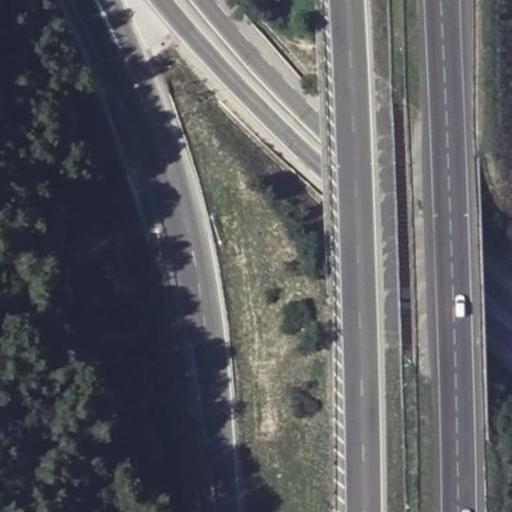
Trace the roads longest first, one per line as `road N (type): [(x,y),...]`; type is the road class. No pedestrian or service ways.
road 1 (motorway): [(348,0),(367,511)]
road 2 (motorway): [(460,511),(442,0)]
road 3 (secondary): [(160,0),(268,119),(511,342)]
road 4 (secondary): [(511,303),(297,103),(203,0)]
road 5 (motorway): [(146,123),(196,291),(229,511)]
road 6 (motorway): [(77,0),(146,123)]
road 7 (motorway): [(99,0),(146,123)]
